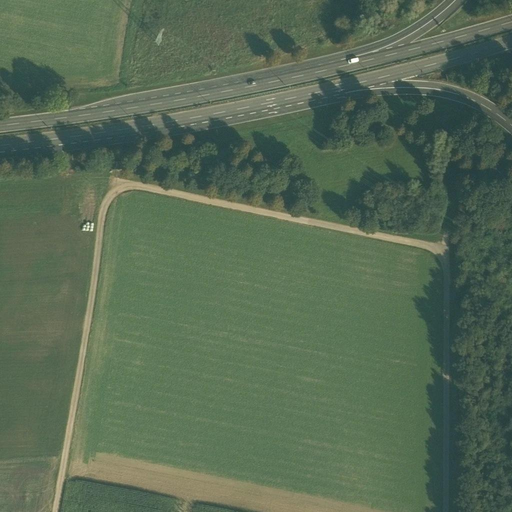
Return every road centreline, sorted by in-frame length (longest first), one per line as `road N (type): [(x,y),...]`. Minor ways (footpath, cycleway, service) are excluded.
road 1 (trunk): [(0,149),(134,132),(343,88)]
road 2 (trunk): [(333,69),(0,126)]
road 3 (trunk): [(511,21),(333,69)]
road 4 (trunk): [(343,88),(445,93),(511,127)]
road 5 (trunk): [(343,88),(511,41)]
road 6 (trunk): [(458,0),(412,36),(333,69)]
